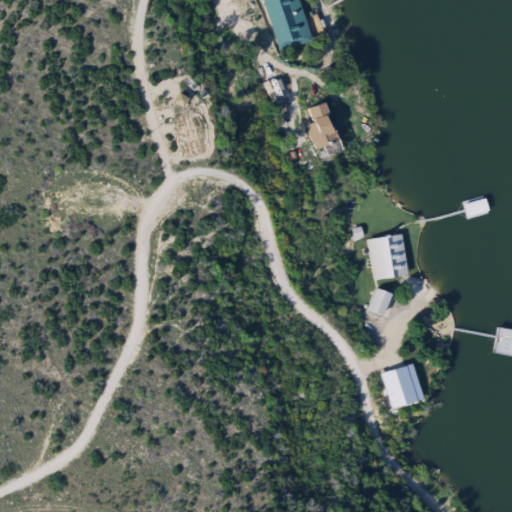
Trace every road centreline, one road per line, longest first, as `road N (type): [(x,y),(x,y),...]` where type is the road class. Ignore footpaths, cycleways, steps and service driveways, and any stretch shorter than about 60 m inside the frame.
road 1 (residential): [(456,511),(383,416),(363,349),(297,288),(253,181),(217,167),(195,172),(157,212),(151,326),(115,381),(89,443),(0,492)]
road 2 (residential): [(182,182),(155,96),(150,0)]
